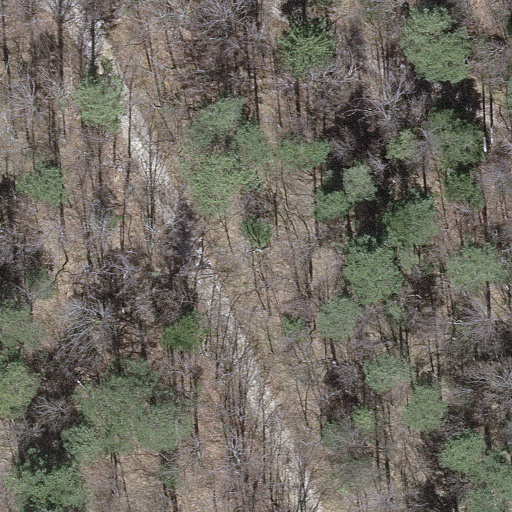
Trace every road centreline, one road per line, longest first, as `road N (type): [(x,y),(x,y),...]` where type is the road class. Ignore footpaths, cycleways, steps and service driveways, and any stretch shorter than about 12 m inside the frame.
road 1 (track): [(302,511),(86,0)]
road 2 (track): [(281,0),(511,104)]
